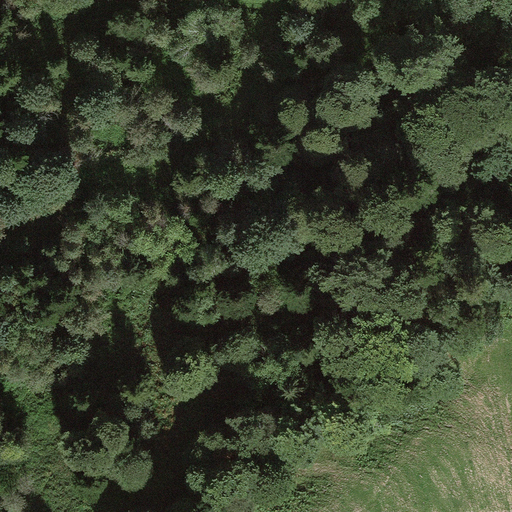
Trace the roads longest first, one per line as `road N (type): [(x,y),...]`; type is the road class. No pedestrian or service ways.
road 1 (track): [(218,0),(329,16),(357,28),(386,57),(405,92),(429,180),(484,270),(511,404)]
road 2 (track): [(0,265),(259,101),(376,48)]
